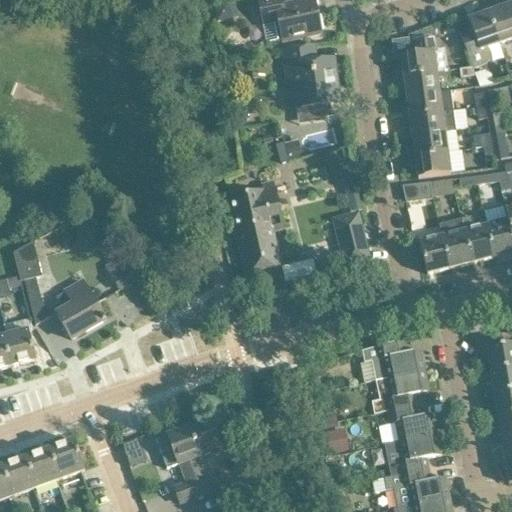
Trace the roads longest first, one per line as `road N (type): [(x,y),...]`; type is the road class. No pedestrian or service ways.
road 1 (residential): [(407,314),(236,357),(87,412)]
road 2 (residential): [(407,314),(379,188),(358,24)]
road 3 (residential): [(443,305),(471,470),(486,511)]
